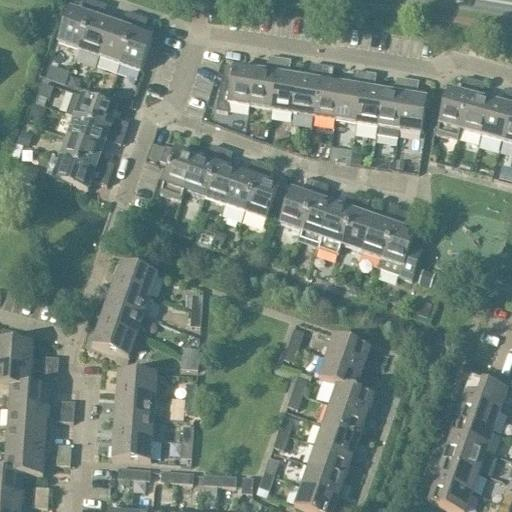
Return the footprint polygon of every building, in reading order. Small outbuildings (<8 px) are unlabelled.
[(80,54),(97,5),(86,1),(80,16),(70,13),(58,47),(80,54)] [(99,61),(111,27),(103,24),(108,9),(97,5),(80,54),(99,61)] [(120,68),(137,19),(128,16),(123,31),(111,27),(99,61),(120,68)] [(141,76),(153,42),(142,38),(148,22),(137,19),(120,68),(141,76)] [(271,114),(280,62),(269,60),(266,76),(256,75),(250,110),(271,114)] [(292,117),(298,82),(288,80),(291,64),(280,62),(271,114),(292,117)] [(314,121),(322,69),(311,67),(309,83),(298,82),(292,117),(314,121)] [(335,124),(341,89),(331,87),(333,71),(322,69),(314,121),(335,124)] [(250,110),(256,75),(234,71),(223,70),(216,115),(227,117),(229,107),(250,110)] [(356,128),(365,76),(354,75),(351,90),(341,89),(335,124),(356,128)] [(378,131),(383,96),(373,94),(376,78),(365,76),(356,128),(378,131)] [(70,77),(66,88),(77,92),(79,86),(76,79),(70,77)] [(458,144),(460,134),(474,84),(463,81),(459,97),(448,94),(436,138),(458,144)] [(399,135),(407,83),(396,82),(394,97),(383,96),(378,131),(399,135)] [(421,138),(427,103),(416,101),(418,85),(407,83),(399,135),(421,138)] [(481,140),(490,105),(480,103),(485,87),(474,84),(460,134),(481,140)] [(502,146),(511,108),(511,94),(505,92),(500,108),(490,105),(481,140),(502,146)] [(72,96),(65,117),(76,121),(125,138),(128,129),(113,123),(117,113),(117,112),(83,100),(72,96)] [(123,99),(120,107),(132,111),(134,103),(123,99)] [(35,106),(31,118),(37,121),(43,117),(46,110),(35,106)] [(511,148),(511,108),(502,146),(511,148)] [(125,138),(76,121),(68,142),(103,154),(106,145),(121,150),(125,138)] [(253,130),(252,137),(263,139),(265,132),(253,130)] [(21,133),(17,145),(30,149),(34,138),(21,133)] [(99,164),(103,154),(68,142),(62,162),(111,179),(114,169),(99,164)] [(206,202),(222,152),(213,149),(208,164),(197,161),(185,195),(206,202)] [(185,195),(197,161),(166,150),(161,166),(169,169),(160,197),(182,204),(185,195)] [(225,209),(237,175),(229,172),(234,156),(222,152),(206,202),(225,209)] [(353,155),(351,167),(359,168),(361,156),(353,155)] [(111,179),(62,162),(54,183),(88,195),(92,185),(107,190),(111,179)] [(11,163),(6,178),(17,182),(22,167),(11,163)] [(246,216),(263,166),(254,163),(249,179),(237,175),(225,209),(246,216)] [(396,163),(395,173),(403,173),(404,164),(396,163)] [(267,224),(280,189),(270,186),(276,171),(263,166),(246,216),(267,224)] [(302,236),(319,186),(308,182),(303,197),(292,193),(280,228),(302,236)] [(320,252),(334,208),(324,205),(329,189),(319,186),(302,236),(298,245),(320,252)] [(342,250),(359,200),(350,197),(345,212),(334,208),(320,252),(339,259),(342,250)] [(363,257),(375,222),(364,219),(370,204),(359,200),(342,250),(363,257)] [(383,264),(399,214),(390,211),(385,226),(375,222),(363,257),(383,264)] [(411,251),(416,237),(404,233),(410,218),(399,214),(383,264),(379,274),(412,285),(423,255),(411,251)] [(217,234),(212,245),(222,248),(227,237),(217,234)] [(149,301),(156,280),(157,279),(120,267),(113,289),(149,301)] [(423,273),(419,286),(430,290),(434,277),(423,273)] [(346,279),(342,289),(351,292),(354,282),(346,279)] [(142,322),(149,301),(113,289),(106,309),(142,322)] [(201,316),(202,300),(192,299),(191,315),(201,316)] [(135,342),(142,322),(106,309),(99,330),(135,342)] [(200,332),(201,316),(191,315),(190,331),(200,332)] [(128,363),(135,342),(99,330),(92,350),(128,363)] [(298,352),(303,337),(294,334),(288,349),(298,352)] [(361,375),(369,353),(332,340),(325,362),(361,375)] [(0,368),(30,371),(32,348),(0,345),(0,368)] [(292,367),(298,352),(288,349),(283,364),(292,367)] [(198,365),(198,354),(183,353),(182,363),(198,365)] [(57,373),(57,362),(41,361),(40,372),(57,373)] [(354,395),(355,394),(361,375),(325,362),(318,383),(336,389),(336,388),(354,395)] [(197,375),(198,365),(182,363),(181,374),(197,375)] [(29,391),(30,371),(0,368),(0,391),(10,392),(10,391),(29,392),(29,391)] [(56,383),(57,373),(40,372),(40,382),(56,383)] [(155,402),(157,379),(119,376),(117,399),(155,402)] [(302,400),(307,384),(298,381),(292,396),(302,400)] [(499,417),(507,396),(471,383),(463,405),(499,417)] [(195,405),(196,389),(186,388),(185,404),(195,405)] [(365,422),(373,401),(373,400),(355,394),(354,395),(336,388),(336,389),(329,409),(365,422)] [(47,415),(48,393),(29,391),(29,392),(10,391),(10,392),(8,412),(47,415)] [(297,414),(302,400),(292,396),(287,411),(297,414)] [(154,424),(155,402),(117,399),(115,421),(154,424)] [(194,421),(195,405),(185,404),(184,420),(194,421)] [(492,437),(499,417),(463,405),(456,425),(492,437)] [(73,417),(74,407),(57,406),(57,416),(73,417)] [(358,442),(365,422),(329,409),(322,429),(358,442)] [(45,437),(47,415),(8,412),(7,434),(45,437)] [(72,427),(73,417),(57,416),(56,426),(72,427)] [(152,445),(154,424),(115,421),(113,442),(152,445)] [(288,440),(293,425),(283,422),(278,437),(288,440)] [(485,458),(492,437),(456,425),(449,445),(485,458)] [(351,463),(358,442),(322,429),(315,450),(351,463)] [(192,448),(193,432),(183,431),(182,447),(192,448)] [(44,460),(45,437),(7,434),(5,457),(44,460)] [(282,455),(288,440),(278,437),(273,452),(282,455)] [(150,468),(152,445),(113,442),(112,465),(150,468)] [(478,478),(485,458),(449,445),(442,465),(478,478)] [(182,447),(181,463),(191,464),(192,448),(182,447)] [(70,462),(71,451),(54,450),(54,460),(70,462)] [(344,483),(351,463),(315,450),(308,470),(344,483)] [(42,482),(44,460),(5,457),(4,477),(3,478),(23,480),(23,481),(42,482)] [(69,471),(70,462),(54,460),(53,470),(69,471)] [(274,481),(279,467),(269,463),(264,477),(274,481)] [(471,498),(478,478),(442,465),(435,486),(471,498)] [(337,503),(344,483),(308,470),(301,490),(337,503)] [(132,484),(133,474),(118,472),(117,483),(132,484)] [(148,485),(149,475),(133,474),(132,484),(148,485)] [(0,500),(21,502),(23,481),(23,480),(3,478),(4,477),(0,476),(0,500)] [(175,487),(176,477),(162,476),(161,486),(175,487)] [(192,489),(192,478),(176,477),(175,487),(192,489)] [(268,496),(274,481),(264,477),(258,493),(268,496)] [(218,491),(219,480),(205,479),(204,490),(218,491)] [(235,492),(235,481),(219,480),(218,491),(235,492)] [(252,499),(253,483),(243,482),(242,498),(252,499)] [(440,511),(466,511),(471,498),(435,486),(427,507),(440,511)] [(293,511),(334,511),(337,503),(301,490),(293,511)] [(47,504),(48,492),(32,491),(31,503),(47,504)] [(509,511),(511,502),(511,495),(504,493),(499,508),(509,511)] [(0,511),(20,511),(21,502),(0,500),(0,511)] [(33,511),(46,511),(47,504),(31,503),(31,511),(33,511)]
